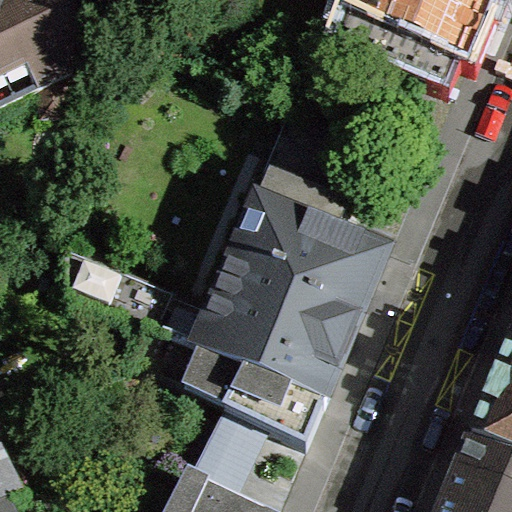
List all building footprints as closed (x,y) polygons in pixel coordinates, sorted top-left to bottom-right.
[(0,0),(0,111),(71,77),(72,0),(0,0)] [(417,75),(431,46),(469,62),(483,29),(494,0),(354,0),(350,12),(355,14),(344,42),(417,75)] [(389,147),(402,117),(346,94),(334,124),(389,147)] [(387,258),(335,237),(371,149),(307,122),(281,185),(271,181),(260,206),(256,205),(205,329),(195,353),(325,407),(343,365),(387,258)] [(67,300),(145,332),(195,353),(205,329),(167,313),(173,300),(68,257),(67,300)] [(243,511),(209,495),(243,423),(306,453),(312,440),(325,407),(195,353),(145,332),(128,375),(131,377),(133,373),(225,412),(173,511),(243,511)] [(472,447),(511,463),(511,353),(487,409),(472,447)] [(511,511),(511,463),(472,447),(449,500),(444,511),(511,511)]
